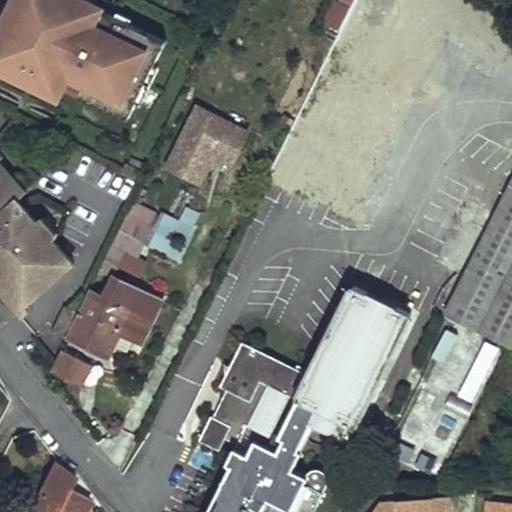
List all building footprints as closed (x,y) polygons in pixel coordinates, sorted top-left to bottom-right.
[(0,33),(0,73),(18,82),(24,68),(52,81),(45,95),(60,102),(65,92),(128,122),(136,105),(132,103),(149,67),(154,69),(166,44),(130,27),(129,29),(115,22),(116,20),(87,6),(86,8),(68,0),(14,0),(13,5),(18,7),(4,36),(0,33)] [(427,30),(371,0),(354,0),(338,31),(265,174),(336,208),(427,30)] [(350,8),(354,0),(342,0),(341,4),(350,8)] [(473,0),(424,0),(480,74),(511,48),(473,0)] [(338,31),(350,8),(341,4),(334,1),(323,23),(338,31)] [(13,5),(0,30),(0,33),(4,36),(18,7),(13,5)] [(445,38),(427,30),(336,208),(355,218),(445,38)] [(136,105),(141,108),(158,71),(154,69),(149,67),(132,103),(136,105)] [(18,82),(16,85),(43,98),(45,95),(52,81),(24,68),(18,82)] [(247,129),(198,107),(172,167),(204,181),(215,155),(232,163),(247,129)] [(481,157),(476,169),(500,180),(505,168),(481,157)] [(75,262),(19,199),(28,192),(1,161),(0,159),(0,274),(26,304),(75,262)] [(511,177),(493,216),(468,267),(445,311),(458,318),(390,455),(441,480),(508,341),(511,342),(511,177)] [(159,214),(134,202),(122,226),(147,239),(159,214)] [(493,216),(466,203),(441,252),(468,267),(493,216)] [(197,227),(167,212),(150,246),(181,261),(197,227)] [(147,239),(122,226),(101,270),(115,276),(122,263),(127,251),(138,257),(147,239)] [(144,275),(150,263),(138,257),(127,251),(122,263),(144,275)] [(26,304),(0,274),(0,282),(26,312),(30,308),(26,304)] [(135,290),(114,278),(106,295),(91,289),(78,315),(66,336),(107,357),(121,329),(132,335),(140,340),(159,301),(150,297),(135,289),(135,290)] [(408,318),(352,289),(306,383),(235,347),(214,389),(222,393),(208,421),(204,419),(192,443),(212,452),(217,444),(232,450),(225,462),(228,464),(203,511),(251,511),(259,499),(288,511),(311,511),(321,492),(317,486),(311,483),(305,484),(301,489),(285,481),(296,455),(292,453),(314,416),(348,435),(408,318)] [(55,331),(66,336),(78,315),(66,309),(55,331)] [(88,363),(63,351),(52,373),(78,384),(88,363)] [(76,477),(51,460),(47,468),(49,469),(35,502),(30,499),(23,511),(81,511),(88,499),(71,487),(76,477)] [(376,511),(376,500),(364,511),(376,511)] [(445,511),(445,501),(376,500),(376,511),(445,511)] [(511,511),(511,505),(486,503),(484,511),(511,511)]
